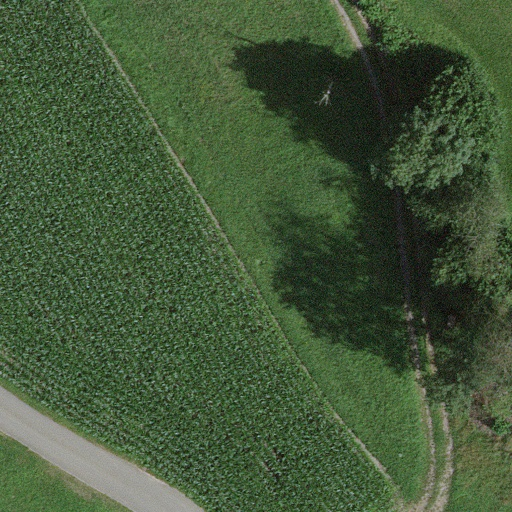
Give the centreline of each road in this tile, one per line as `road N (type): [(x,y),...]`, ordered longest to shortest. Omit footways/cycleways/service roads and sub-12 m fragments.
road 1 (track): [(347,0),(383,45),(416,138),(433,278),(431,435),(410,511)]
road 2 (unclassified): [(174,511),(0,406)]
